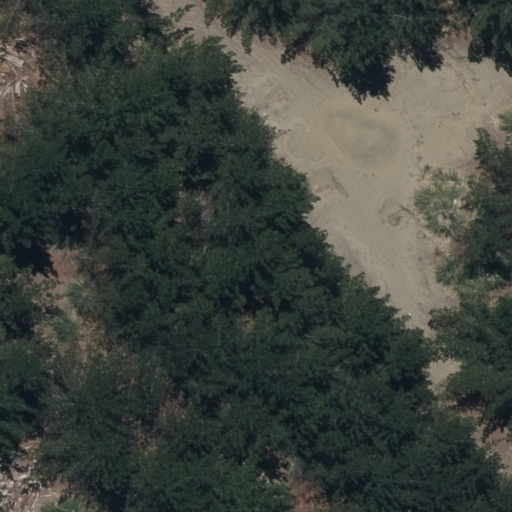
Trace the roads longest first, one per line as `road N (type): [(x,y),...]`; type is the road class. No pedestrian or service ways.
road 1 (track): [(204,0),(511,442)]
road 2 (track): [(299,134),(511,72)]
